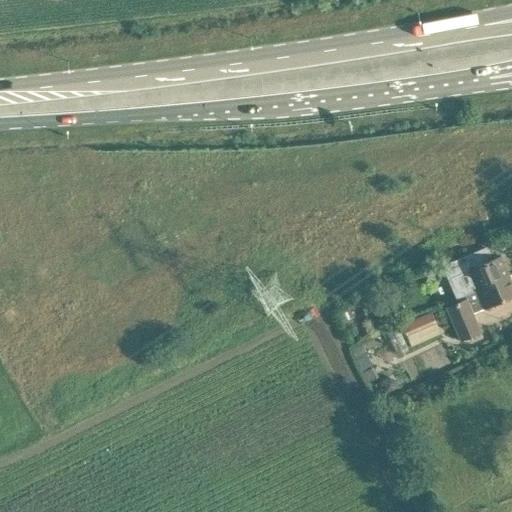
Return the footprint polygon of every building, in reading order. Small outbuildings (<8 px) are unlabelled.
[(465,295),(509,276),(501,256),(494,259),(489,246),(441,266),(457,303),(467,300),(465,295)] [(467,300),(457,303),(447,307),(460,340),(480,332),(472,313),(499,302),(511,296),(511,282),(509,276),(465,295),(467,300)] [(351,317),(348,310),(339,314),(342,321),(351,317)] [(440,335),(431,312),(402,325),(411,347),(440,335)] [(372,323),(375,330),(382,327),(379,320),(372,323)]
